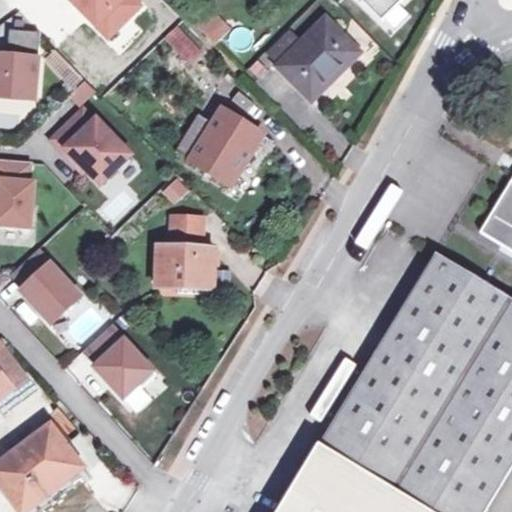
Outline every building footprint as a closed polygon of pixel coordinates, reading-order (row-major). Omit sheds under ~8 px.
[(134,0),(71,0),(109,37),(140,6),(134,0)] [(363,0),(385,22),(406,0),(363,0)] [(224,23),(204,3),(191,16),(210,36),(224,23)] [(292,34),(269,55),(309,95),(329,77),(334,81),(361,54),(328,20),(302,44),(292,34)] [(229,28),(224,23),(210,36),(216,42),(229,28)] [(246,52),(252,33),(234,27),(228,46),(246,52)] [(205,54),(178,28),(168,39),(194,64),(205,54)] [(0,94),(36,97),(41,33),(11,30),(8,57),(0,55),(0,94)] [(220,57),(214,51),(208,56),(214,62),(220,57)] [(259,62),(253,69),(260,76),(266,70),(259,62)] [(95,92),(86,83),(72,97),(81,106),(95,92)] [(102,185),(132,156),(98,120),(96,122),(85,110),(53,141),(65,153),(68,150),(86,169),(102,185)] [(224,110),(214,125),(221,130),(231,115),(224,110)] [(202,117),(179,153),(231,185),(245,163),(246,164),(256,149),(255,148),(262,135),(231,115),(221,130),(214,125),(202,117)] [(68,150),(65,153),(84,172),(86,169),(68,150)] [(30,183),(32,163),(0,160),(0,226),(32,229),(36,183),(30,183)] [(511,181),(480,231),(511,250),(511,181)] [(204,219),(174,218),(172,248),(159,248),(158,289),(214,291),(215,250),(203,250),(204,219)] [(81,297),(38,250),(13,274),(26,289),(23,292),(52,324),(81,297)] [(511,299),(435,253),(320,444),(432,511),(484,511),(511,467),(511,299)] [(112,324),(86,348),(100,363),(96,367),(124,397),(140,384),(143,387),(157,373),(112,324)] [(0,400),(29,379),(0,339),(0,400)] [(52,428),(0,468),(0,482),(22,511),(43,511),(69,492),(64,485),(84,469),(52,428)] [(432,511),(320,444),(278,511),(432,511)]
